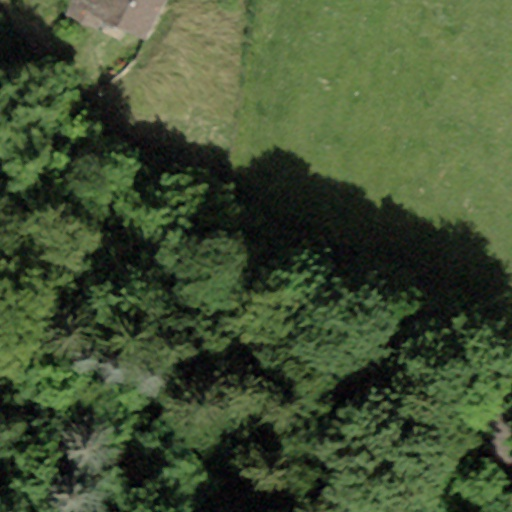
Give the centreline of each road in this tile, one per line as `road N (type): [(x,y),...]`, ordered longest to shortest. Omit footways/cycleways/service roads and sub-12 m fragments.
road 1 (track): [(511,446),(500,430),(386,382),(225,329),(61,234),(0,148)]
road 2 (track): [(511,397),(348,493),(337,511)]
